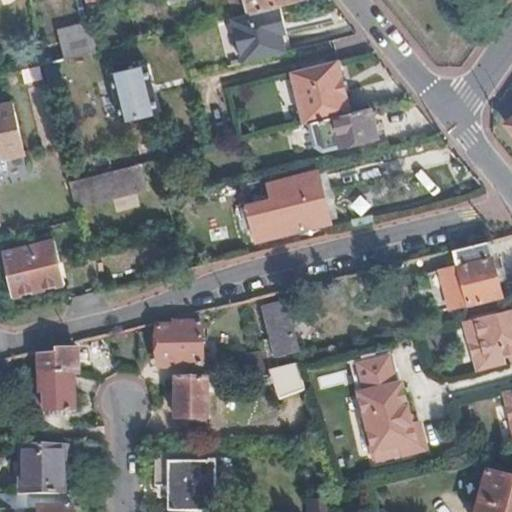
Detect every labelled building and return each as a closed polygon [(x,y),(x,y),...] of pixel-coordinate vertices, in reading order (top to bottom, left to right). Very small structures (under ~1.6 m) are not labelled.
[(300,0),(241,0),(243,5),(258,1),(260,11),(288,3),(300,0)] [(292,20),(288,3),(260,11),(235,17),(246,62),(294,50),(290,32),(287,22),(292,20)] [(58,30),(64,58),(93,50),(97,49),(91,23),(58,30)] [(34,50),(38,64),(45,63),(42,48),(34,50)] [(297,72),(310,124),(319,122),(357,113),(345,60),(297,72)] [(116,73),(129,122),(165,112),(152,64),(116,73)] [(0,107),(0,173),(5,172),(2,160),(23,154),(11,105),(0,107)] [(385,135),(377,108),(357,113),(319,122),(323,142),(329,141),(330,146),(346,142),(347,144),(385,135)] [(323,142),(319,122),(305,125),(310,145),(323,142)] [(68,179),(74,205),(148,187),(142,162),(68,179)] [(256,202),(263,222),(267,238),(338,221),(325,171),(278,182),(281,196),(256,202)] [(256,224),(263,222),(256,202),(249,204),(254,222),(256,224)] [(51,238),(4,250),(14,292),(62,280),(51,238)] [(490,241),(455,250),(459,265),(444,268),(453,306),(502,295),(490,241)] [(299,348),(287,300),(265,306),(270,325),(277,353),(299,348)] [(511,308),(465,321),(477,369),(505,361),(504,353),(511,351),(511,308)] [(202,366),(202,322),(174,322),(174,327),(157,326),(157,366),(202,366)] [(80,375),(79,351),(60,351),(61,355),(40,356),(42,393),(35,393),(35,412),(77,410),(76,374),(80,375)] [(244,377),(271,376),(275,375),(273,370),(271,370),(263,351),(238,359),(244,377)] [(389,357),(358,365),(365,394),(360,395),(366,420),(362,420),(371,455),(400,448),(402,457),(426,451),(419,423),(411,424),(401,385),(397,386),(389,357)] [(305,390),(296,365),(273,370),(275,375),(271,376),(278,398),(305,390)] [(177,379),(176,379),(176,418),(206,418),(207,379),(177,379)] [(21,493),(62,493),(62,444),(22,444),(21,493)] [(168,487),(168,495),(168,511),(203,511),(202,511),(207,511),(208,511),(213,511),(212,511),(216,511),(216,497),(214,497),(214,462),(207,461),(207,449),(193,448),(193,454),(156,454),(156,487),(168,487)] [(511,511),(511,475),(500,473),(489,511),(511,511)] [(73,511),(74,493),(62,493),(21,493),(9,493),(8,511),(73,511)] [(326,511),(327,502),(307,502),(307,511),(326,511)]
